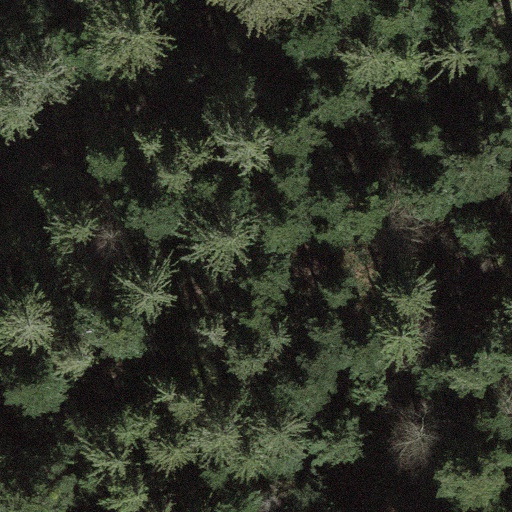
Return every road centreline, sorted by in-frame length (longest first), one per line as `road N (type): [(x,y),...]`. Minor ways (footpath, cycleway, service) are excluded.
road 1 (track): [(0,183),(286,51),(373,24),(468,11),(511,14)]
road 2 (track): [(511,203),(466,258),(384,402),(352,511)]
